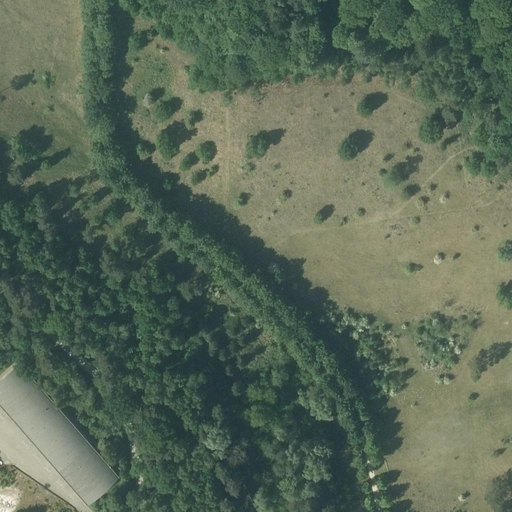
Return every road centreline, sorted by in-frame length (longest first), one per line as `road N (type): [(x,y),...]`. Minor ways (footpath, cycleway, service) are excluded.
road 1 (track): [(382,511),(361,421),(323,353),(150,202),(103,146),(101,0)]
road 2 (unclassified): [(144,511),(122,410),(93,371),(0,291)]
